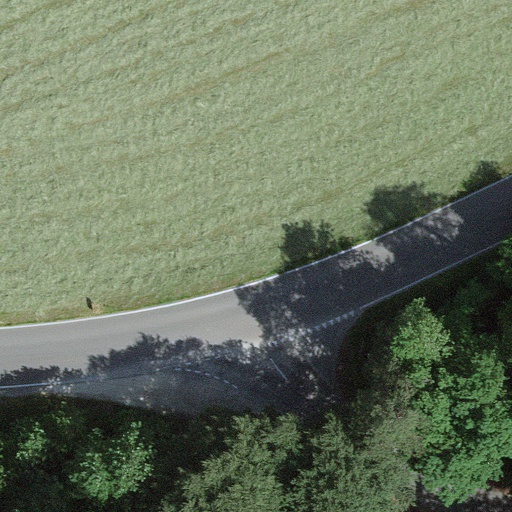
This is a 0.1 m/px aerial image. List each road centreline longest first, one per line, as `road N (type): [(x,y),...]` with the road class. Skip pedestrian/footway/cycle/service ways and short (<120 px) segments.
road 1 (tertiary): [(248,317),(288,383),(360,451),(491,511)]
road 2 (tertiary): [(511,207),(371,276),(248,317)]
road 3 (tertiary): [(248,317),(110,345),(0,355)]
